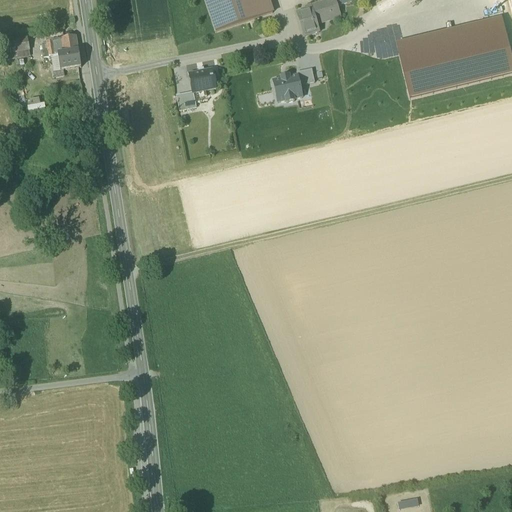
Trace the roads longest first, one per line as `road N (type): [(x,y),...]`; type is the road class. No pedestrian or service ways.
road 1 (track): [(511,178),(127,271)]
road 2 (secondary): [(142,374),(84,0)]
road 3 (residential): [(0,389),(142,374)]
road 4 (secondary): [(157,511),(142,374)]
